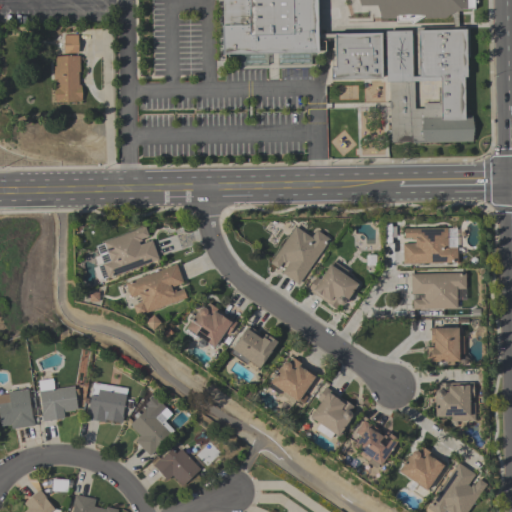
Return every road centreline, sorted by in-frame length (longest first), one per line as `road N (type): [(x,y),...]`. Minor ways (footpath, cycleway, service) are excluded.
road 1 (secondary): [(0,192),(398,184)]
road 2 (residential): [(203,189),(207,231),(235,276),(396,387)]
road 3 (residential): [(0,479),(33,458),(83,458),(106,470),(142,511)]
